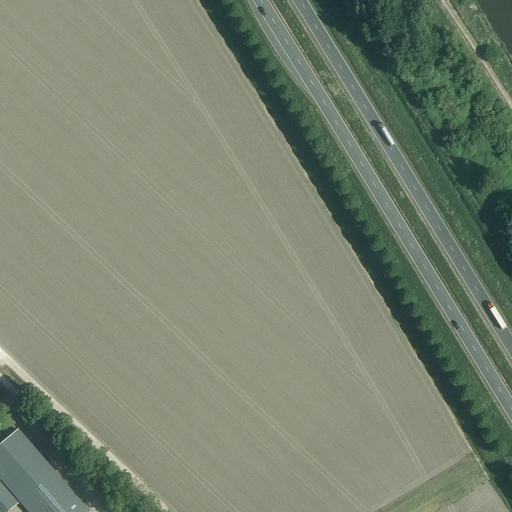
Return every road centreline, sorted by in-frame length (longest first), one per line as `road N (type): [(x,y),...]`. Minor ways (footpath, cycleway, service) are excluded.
road 1 (trunk): [(259,0),(511,411)]
road 2 (trunk): [(511,348),(298,0)]
road 3 (track): [(165,511),(0,355)]
